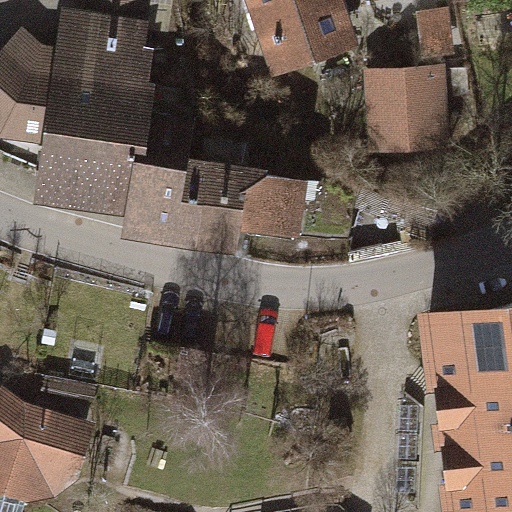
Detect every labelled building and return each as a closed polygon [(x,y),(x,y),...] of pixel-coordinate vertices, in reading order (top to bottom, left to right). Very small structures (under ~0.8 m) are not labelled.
[(0,58),(0,128),(2,130),(51,139),(44,189),(87,196),(99,109),(148,116),(158,32),(140,29),(143,0),(92,0),(90,19),(68,14),(62,50),(42,48),(24,32),(0,58)] [(333,0),(240,0),(268,88),(353,62),(333,0)] [(469,20),(413,23),(415,66),(471,63),(469,20)] [(443,83),(369,84),(370,154),(445,152),(443,83)] [(87,196),(144,204),(151,155),(187,160),(192,123),(148,116),(99,109),(87,196)] [(209,164),(187,160),(151,155),(144,204),(140,222),(197,232),(209,164)] [(319,183),(209,164),(197,232),(233,237),(236,221),(284,228),(289,200),(316,204),(319,183)] [(511,511),(511,315),(407,328),(430,511),(511,511)] [(103,358),(73,353),(68,384),(98,389),(103,358)] [(0,506),(16,511),(39,511),(72,504),(92,434),(14,415),(0,404),(0,506)]
